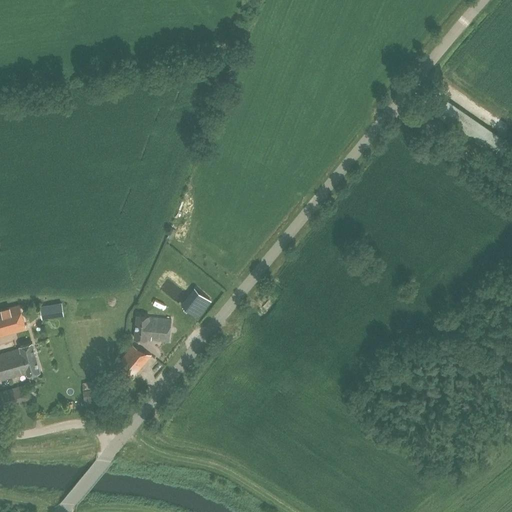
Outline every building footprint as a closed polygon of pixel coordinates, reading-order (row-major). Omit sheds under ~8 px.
[(505,139),(461,108),(456,114),(461,117),(457,122),(497,150),(505,139)] [(185,299),(201,313),(211,301),(195,287),(185,299)] [(169,303),(168,288),(156,288),(157,303),(169,303)] [(258,304),(265,312),(275,304),(268,295),(258,304)] [(42,317),(64,314),(62,302),(41,305),(42,317)] [(20,343),(35,339),(32,330),(27,332),(19,304),(0,309),(0,334),(17,330),(20,343)] [(169,340),(172,318),(149,316),(149,315),(137,314),(135,338),(147,339),(147,338),(169,340)] [(28,374),(41,371),(33,343),(20,346),(20,347),(0,352),(0,374),(1,379),(27,372),(28,374)] [(132,378),(151,354),(133,345),(117,365),(132,378)] [(95,399),(93,388),(92,382),(83,384),(84,389),(86,406),(96,405),(95,399)] [(0,406),(29,399),(25,384),(0,391),(0,406)]
